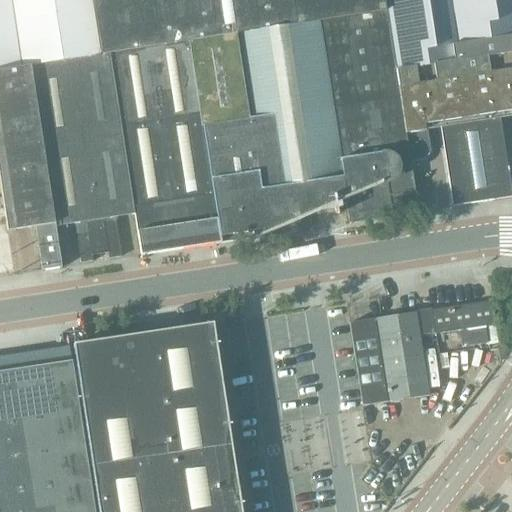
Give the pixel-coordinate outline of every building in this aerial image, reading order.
[(0,0),(0,71),(24,68),(13,0),(0,0)] [(71,61),(103,56),(93,0),(13,0),(24,68),(31,67),(61,62),(71,61)] [(297,27),(292,0),(93,0),(103,56),(111,55),(297,27)] [(384,0),(292,0),(297,27),(325,23),(387,13),(384,0)] [(511,0),(384,0),(387,13),(396,73),(511,54),(511,0)] [(409,161),(396,73),(387,13),(325,23),(349,179),(342,180),(346,208),(349,225),(417,214),(409,161)] [(256,119),(274,236),(300,233),(296,206),(333,200),(335,214),(337,214),(336,209),(346,208),(342,180),(349,179),(325,23),(297,27),(221,39),(189,43),(202,127),(256,119)] [(202,127),(189,43),(111,55),(135,216),(141,257),(220,245),(213,196),(202,127)] [(511,54),(396,73),(409,161),(423,158),(428,152),(424,127),(511,112),(511,54)] [(135,216),(111,55),(103,56),(71,61),(95,222),(74,225),(80,264),(93,262),(92,256),(108,253),(108,260),(120,258),(114,219),(135,216)] [(31,67),(55,228),(74,225),(95,222),(71,61),(61,62),(31,67)] [(35,228),(42,272),(61,269),(55,228),(31,67),(24,68),(0,71),(0,181),(8,232),(35,228)] [(274,236),(256,119),(202,127),(213,196),(220,245),(246,240),(274,236)] [(511,160),(507,125),(446,134),(458,210),(511,201),(511,160)] [(428,397),(428,395),(419,335),(494,324),(491,303),(349,324),(362,407),(428,397)] [(248,511),(220,328),(79,350),(105,511),(248,511)] [(94,511),(72,364),(0,374),(0,511),(94,511)]
